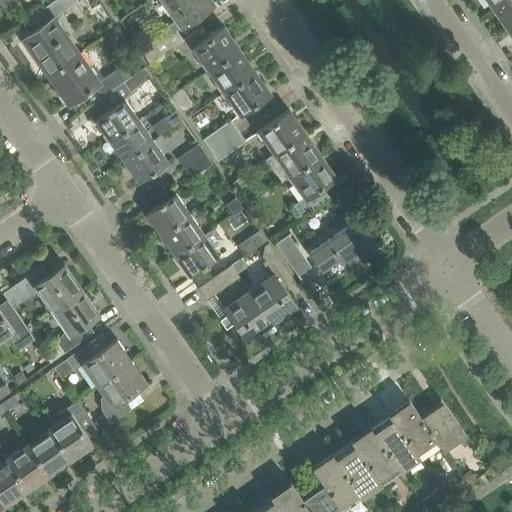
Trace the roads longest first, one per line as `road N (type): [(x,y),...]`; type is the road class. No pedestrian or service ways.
road 1 (residential): [(179,511),(391,365),(414,288)]
road 2 (residential): [(447,266),(262,0)]
road 3 (residential): [(227,421),(64,191)]
road 4 (residential): [(227,421),(414,288)]
road 5 (residential): [(97,511),(227,421)]
road 6 (residential): [(511,116),(432,0)]
